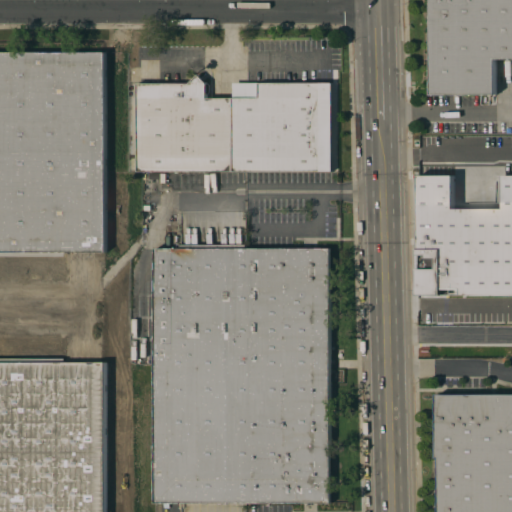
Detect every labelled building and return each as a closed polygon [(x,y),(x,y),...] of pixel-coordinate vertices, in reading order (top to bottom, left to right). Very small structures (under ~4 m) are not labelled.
[(511,0),(511,62),(503,62),(503,98),(434,97),(434,0),(511,0)] [(109,253),(0,252),(0,53),(107,55),(109,253)] [(139,170),(140,83),(189,84),(198,75),(207,82),(206,98),(233,99),(233,171),(139,170)] [(233,83),(332,84),(332,172),(233,171),(233,99),(233,83)] [(511,295),(511,175),(502,175),(502,208),(453,208),(453,175),(417,175),(417,255),(439,255),(439,269),(417,269),(417,294),(450,294),(450,290),(460,290),(460,296),(511,295)] [(159,500),(159,254),(335,255),(338,499),(159,500)] [(108,511),(0,511),(0,360),(109,360),(108,511)] [(511,511),(443,511),(443,391),(511,390),(511,511)]
